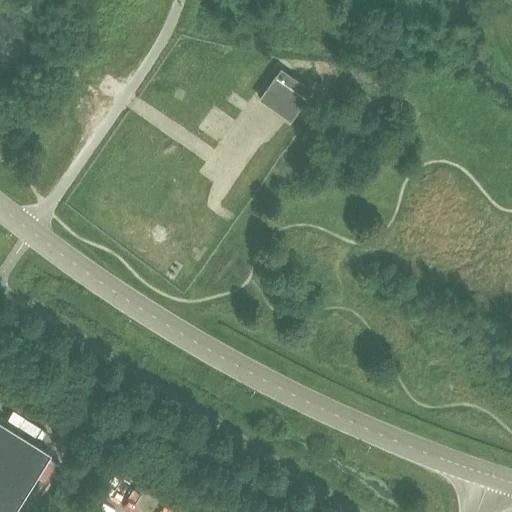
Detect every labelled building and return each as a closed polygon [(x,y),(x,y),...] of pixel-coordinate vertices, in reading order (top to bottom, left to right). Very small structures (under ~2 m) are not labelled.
[(311,90),(280,68),(275,74),(257,99),(289,122),(307,97),(311,90)] [(166,194),(148,229),(176,244),(195,209),(166,194)] [(0,497),(15,507),(50,452),(0,420),(0,497)] [(0,511),(11,511),(15,507),(0,497),(0,511)] [(77,511),(93,511),(95,509),(81,503),(77,511)]
